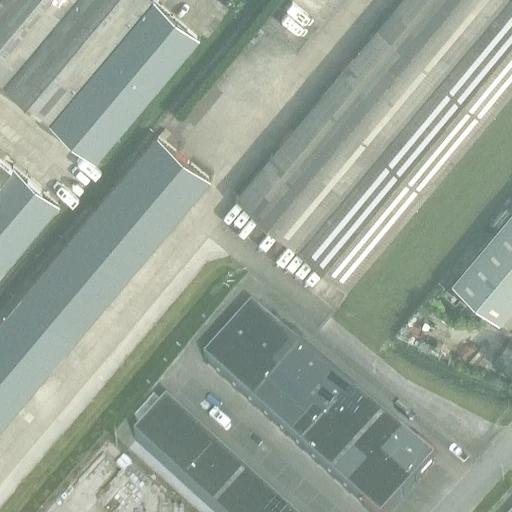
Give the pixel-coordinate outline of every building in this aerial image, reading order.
[(0,0),(0,79),(96,160),(199,37),(154,0),(0,0)] [(299,249),(348,290),(511,94),(511,0),(401,0),(236,197),(299,249)] [(0,321),(0,427),(210,179),(158,135),(0,321)] [(53,211),(59,204),(0,153),(0,274),(43,223),(51,230),(61,218),(53,211)] [(511,213),(453,284),(499,323),(511,307),(511,213)] [(425,299),(418,308),(425,315),(433,305),(425,299)] [(252,311),(228,337),(245,352),(269,325),(252,311)] [(269,325),(245,352),(261,366),(286,339),(269,325)] [(228,337),(205,364),(221,379),(245,352),(228,337)] [(286,339),(261,366),(277,380),(302,353),(286,339)] [(245,352),(221,379),(237,393),(261,366),(245,352)] [(302,353),(277,380),(294,394),(319,366),(302,353)] [(261,366),(237,393),(253,408),(277,380),(261,366)] [(319,366),(294,394),(310,409),(336,380),(319,366)] [(277,380),(253,408),(269,422),(294,394),(277,380)] [(336,380),(310,409),(327,423),(352,394),(336,380)] [(294,394),(269,422),(285,437),(310,409),(294,394)] [(352,394),(327,423),(343,437),(369,408),(352,394)] [(167,405),(135,441),(151,455),(183,419),(167,405)] [(369,408),(343,437),(359,451),(385,422),(369,408)] [(310,409),(285,437),(301,451),(327,423),(310,409)] [(183,419),(151,455),(167,470),(199,434),(183,419)] [(385,422),(359,451),(376,465),(402,436),(385,422)] [(327,423),(301,451),(317,466),(343,437),(327,423)] [(199,434),(167,470),(183,484),(215,448),(199,434)] [(402,436),(376,465),(408,494),(435,464),(402,436)] [(343,437),(317,466),(333,480),(359,451),(343,437)] [(215,448),(183,484),(199,499),(231,463),(215,448)] [(359,451),(333,480),(349,495),(376,465),(359,451)] [(231,463),(199,499),(213,511),(215,511),(247,477),(231,463)] [(376,465),(349,495),(367,511),(391,511),(408,494),(376,465)] [(247,477),(215,511),(245,511),(264,492),(247,477)] [(264,492),(245,511),(274,511),(280,506),(264,492)]
